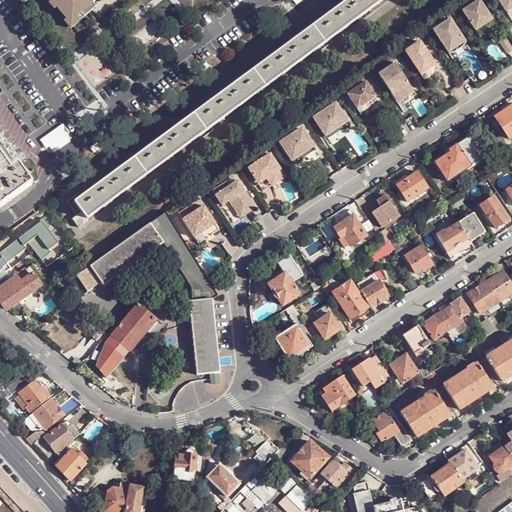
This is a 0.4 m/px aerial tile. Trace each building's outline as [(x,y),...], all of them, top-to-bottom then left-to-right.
[(52,0),(57,5),(67,17),(70,21),(93,1),(94,0),(52,0)] [(84,212),(88,218),(161,164),(167,159),(187,145),(193,140),(371,8),(381,0),(345,0),(339,5),(309,27),(280,49),(243,76),(175,127),(155,142),(136,156),(104,180),(75,201),(84,212)] [(479,0),(465,0),(459,4),(475,29),(491,17),(479,0)] [(511,0),(498,0),(506,11),(511,7),(511,0)] [(71,27),(97,5),(93,1),(70,21),(67,17),(64,19),(71,27)] [(433,29),(448,52),(465,40),(450,18),(433,29)] [(419,41),(404,51),(420,74),(434,64),(419,41)] [(394,64),(378,75),(391,94),(396,91),(402,99),(413,92),(394,64)] [(366,82),(348,95),(357,109),(376,97),(366,82)] [(335,103),(314,117),(326,135),(339,127),(341,131),(349,125),(335,103)] [(511,104),(495,116),(509,138),(511,135),(511,104)] [(301,129),(281,143),(295,165),(303,159),(301,157),(314,148),(301,129)] [(435,162),(447,180),(483,156),(470,136),(449,149),(451,152),(435,162)] [(0,207),(33,184),(0,138),(0,207)] [(269,154),(248,169),(256,181),(265,176),(267,179),(272,175),(277,182),(285,177),(269,154)] [(429,188),(417,171),(407,177),(399,183),(397,184),(408,202),(429,188)] [(272,175),(267,179),(272,186),(277,182),(272,175)] [(265,176),(256,181),(259,184),(267,179),(265,176)] [(227,181),(213,191),(222,205),(230,200),(235,208),(241,217),(249,211),(256,206),(238,180),(230,185),(227,181)] [(399,215),(385,194),(376,200),(380,206),(372,212),(381,227),(375,231),(385,245),(390,241),(395,238),(393,234),(390,236),(383,225),(399,215)] [(495,227),(509,218),(494,195),(480,205),(495,227)] [(194,203),(179,213),(195,236),(216,222),(204,205),(198,209),(194,203)] [(81,227),(90,220),(88,218),(84,212),(74,219),(81,227)] [(167,212),(153,222),(166,242),(165,243),(183,273),(193,287),(194,301),(212,299),(219,295),(210,280),(184,238),(170,216),(167,212)] [(459,223),(470,241),(478,236),(485,231),(473,212),(458,222),(459,223)] [(367,236),(353,215),(334,227),(334,228),(340,238),(339,239),(344,247),(352,243),(353,245),(367,236)] [(42,220),(0,251),(7,261),(25,247),(23,244),(28,240),(42,258),(51,251),(49,248),(58,241),(42,220)] [(166,242),(153,222),(91,265),(102,281),(105,284),(106,285),(165,243),(166,242)] [(450,257),(471,244),(470,241),(459,223),(437,237),(450,257)] [(422,232),(417,224),(414,226),(410,228),(415,236),(422,232)] [(396,252),(403,247),(396,237),(395,238),(390,241),(394,248),(396,252)] [(298,238),(294,240),(299,248),(303,245),(298,238)] [(373,262),(394,248),(390,241),(385,245),(368,255),(373,262)] [(421,245),(404,256),(415,274),(422,270),(424,272),(434,266),(421,245)] [(283,304),(299,294),(295,288),(296,287),(293,282),(303,275),(290,255),(279,262),(283,269),(267,280),(270,283),(269,283),(274,290),(272,292),(271,295),(273,298),(276,299),(279,298),(283,304)] [(102,281),(91,265),(88,267),(78,274),(89,290),(102,281)] [(486,281),(499,301),(511,291),(511,284),(503,270),(486,281)] [(378,271),(373,273),(378,281),(378,280),(379,281),(383,279),(378,271)] [(42,284),(35,273),(22,281),(17,285),(2,295),(0,297),(0,298),(8,308),(42,284)] [(371,307),(388,295),(379,281),(378,280),(378,281),(373,273),(356,284),(371,307)] [(18,275),(12,279),(17,285),(22,281),(18,275)] [(0,287),(0,293),(2,295),(17,285),(12,279),(0,287)] [(322,285),(319,281),(312,286),(315,290),(322,285)] [(366,309),(368,307),(350,281),(333,292),(351,319),(358,314),(361,312),(363,315),(368,311),(366,309)] [(479,311),(480,313),(488,308),(497,302),(499,301),(486,281),(468,293),(474,303),(479,311)] [(103,319),(121,306),(106,285),(105,284),(87,296),(103,319)] [(319,302),(329,295),(322,285),(315,290),(313,291),(319,302)] [(460,298),(436,314),(447,331),(449,334),(451,338),(459,333),(458,332),(454,326),(459,323),(463,320),(461,316),(469,310),(460,298)] [(189,301),(197,376),(212,374),(221,373),(212,299),(194,301),(189,301)] [(488,308),(490,312),(500,306),(497,302),(488,308)] [(157,318),(139,303),(110,337),(103,331),(93,343),(123,358),(157,318)] [(474,314),(479,311),(474,303),(469,306),(474,314)] [(312,346),(297,323),(302,320),(293,305),(286,309),(295,325),(274,338),(286,356),(287,356),(288,358),(292,359),(294,358),(312,346)] [(325,339),(340,328),(330,313),(315,323),(325,339)] [(423,322),(433,339),(444,333),(447,331),(436,314),(423,322)] [(57,317),(46,330),(79,358),(89,345),(57,317)] [(479,323),(487,335),(496,329),(488,317),(479,323)] [(454,326),(458,332),(462,329),(459,323),(454,326)] [(403,335),(415,353),(430,343),(419,325),(403,335)] [(502,381),(511,373),(511,339),(486,356),(502,381)] [(406,353),(388,364),(398,378),(401,383),(402,384),(420,373),(406,353)] [(376,355),(369,358),(380,374),(386,370),(376,355)] [(352,368),(363,385),(370,381),(379,375),(380,374),(369,358),(369,357),(352,368)] [(424,361),(416,366),(423,377),(426,375),(430,372),(431,372),(424,361)] [(443,385),(459,409),(493,386),(478,362),(443,385)] [(440,381),(433,370),(431,372),(430,372),(437,384),(440,381)] [(433,386),(437,384),(430,372),(426,375),(433,386)] [(222,383),(221,373),(212,374),(212,379),(213,384),(222,383)] [(342,375),(330,384),(333,388),(326,392),(328,395),(324,398),(328,405),(332,410),(355,395),(342,375)] [(370,381),(375,388),(384,382),(379,375),(370,381)] [(24,376),(5,390),(9,398),(28,383),(24,376)] [(33,412),(51,398),(44,389),(42,390),(40,388),(35,381),(19,394),(21,396),(28,406),(33,412)] [(55,395),(48,386),(46,384),(44,385),(40,388),(42,390),(44,389),(51,398),(55,395)] [(323,387),(326,392),(333,388),(330,384),(323,387)] [(5,390),(3,388),(0,389),(0,403),(9,398),(5,390)] [(400,412),(416,436),(450,414),(435,390),(400,412)] [(26,408),(28,406),(21,396),(17,399),(25,410),(26,408)] [(51,401),(34,414),(41,424),(46,429),(64,415),(58,408),(57,409),(51,401)] [(400,430),(404,427),(390,408),(386,410),(400,430)] [(372,419),(379,430),(376,433),(382,442),(394,434),(400,430),(386,410),(372,419)] [(37,428),(41,424),(34,414),(29,417),(37,428)] [(66,422),(62,425),(67,431),(71,428),(66,422)] [(71,442),(73,439),(78,436),(71,428),(67,431),(62,425),(45,438),(56,453),(66,444),(71,442)] [(412,439),(404,427),(400,430),(394,434),(402,445),(412,439)] [(32,445),(45,435),(43,432),(36,433),(27,440),(32,445)] [(268,439),(262,445),(273,455),(279,450),(268,439)] [(328,457),(310,440),(303,448),(302,448),(298,452),(299,452),(291,461),(310,477),(328,457)] [(66,444),(56,453),(60,458),(69,447),(66,444)] [(85,463),(88,459),(73,444),(69,447),(72,451),(73,450),(85,463)] [(273,455),(262,445),(256,451),(258,453),(255,456),(265,465),(273,455)] [(289,450),(284,445),(279,450),(273,455),(279,460),(289,450)] [(490,457),(494,463),(493,464),(493,468),(495,471),(498,472),(501,472),(507,469),(511,465),(511,458),(504,447),(490,457)] [(466,449),(448,461),(450,463),(461,479),(478,467),(466,449)] [(71,481),(86,464),(85,463),(73,450),(72,451),(63,460),(57,467),(71,481)] [(174,479),(193,481),(194,471),(196,471),(197,470),(197,464),(197,463),(195,463),(196,455),(185,453),(177,452),(174,479)] [(336,455),(332,459),(341,467),(345,463),(336,455)] [(57,467),(63,460),(60,458),(55,464),(57,467)] [(337,485),(352,469),(345,462),(345,463),(341,467),(332,459),(321,472),(326,477),(334,484),(337,485)] [(212,470),(216,474),(223,467),(219,463),(212,470)] [(450,463),(430,477),(441,493),(443,495),(463,482),(461,479),(450,463)] [(239,483),(223,467),(216,474),(212,470),(206,476),(218,488),(221,490),(227,496),(239,483)] [(511,474),(507,469),(496,476),(500,481),(511,474)] [(326,477),(322,482),(313,491),(328,505),(337,495),(329,489),(334,484),(326,477)] [(419,484),(430,500),(441,493),(430,477),(419,484)] [(317,487),(312,482),(308,487),(313,491),(317,487)] [(423,511),(422,508),(421,506),(403,510),(400,500),(397,500),(395,499),(389,500),(388,502),(373,505),(368,483),(366,482),(356,484),(354,486),(355,492),(353,493),(357,511),(423,511)] [(257,506),(268,496),(256,484),(245,494),(257,506)] [(331,511),(300,484),(281,504),(289,511),(301,511),(306,507),(310,511),(331,511)] [(138,511),(140,505),(143,487),(131,485),(130,490),(121,488),(115,487),(113,487),(110,488),(108,490),(104,511),(110,511),(138,511)] [(459,503),(462,508),(474,498),(471,494),(459,503)] [(341,497),(335,504),(339,508),(345,501),(341,497)] [(511,511),(511,501),(498,510),(498,511),(511,511)]
